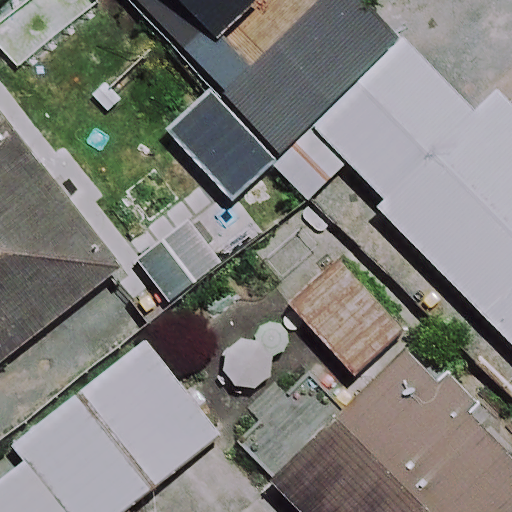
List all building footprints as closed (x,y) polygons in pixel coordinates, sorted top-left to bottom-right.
[(177,0),(218,42),(261,0),(177,0)] [(472,115),(401,41),(307,132),(511,344),(511,114),(493,94),(472,115)] [(0,365),(113,277),(0,130),(0,365)] [(414,327),(346,258),(292,311),(360,380),(414,327)] [(0,511),(125,511),(218,438),(146,348),(0,464),(0,511)] [(511,511),(511,468),(405,361),(339,425),(307,393),(246,454),(303,511),(511,511)]
